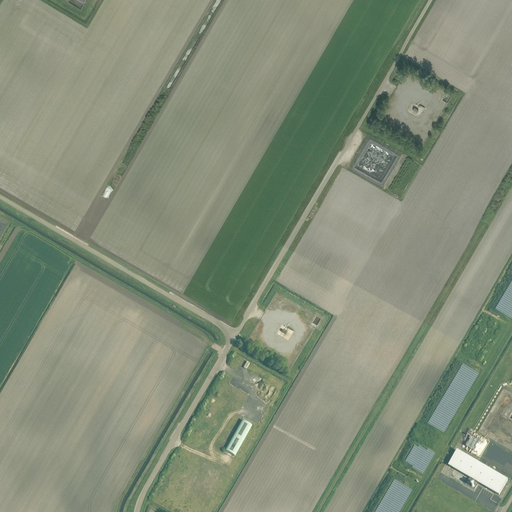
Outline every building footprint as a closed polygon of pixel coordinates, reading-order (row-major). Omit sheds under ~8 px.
[(235,457),(252,427),(242,421),(225,452),(235,457)] [(200,449),(206,438),(200,435),(194,445),(200,449)] [(464,446),(476,452),(481,443),(469,436),(464,446)] [(411,451),(405,462),(413,467),(412,468),(423,474),(430,461),(419,455),(420,453),(419,452),(417,455),(411,451)] [(500,496),(508,481),(457,452),(449,467),(500,496)]
